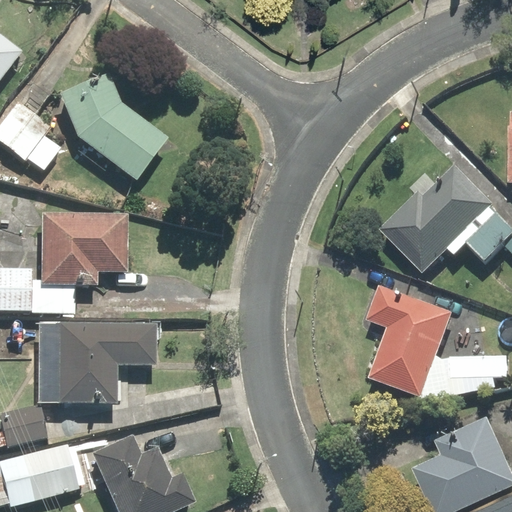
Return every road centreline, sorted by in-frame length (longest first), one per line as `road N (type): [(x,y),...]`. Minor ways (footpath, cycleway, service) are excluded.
road 1 (residential): [(315,126),(267,233),(257,292),(266,380),(311,511)]
road 2 (residential): [(511,11),(438,35),(315,126)]
road 3 (residential): [(149,0),(315,126)]
